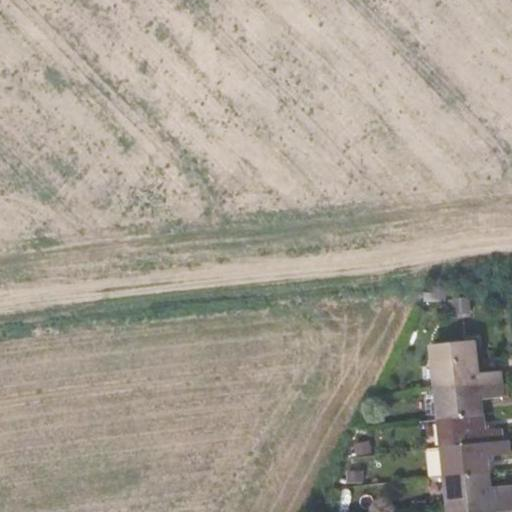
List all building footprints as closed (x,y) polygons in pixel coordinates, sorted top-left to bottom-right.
[(435,349),(440,393),(502,387),(501,374),(479,377),(476,346),(435,349)] [(502,387),(440,393),(443,422),(483,418),(481,402),(504,400),(502,387)] [(483,418),(443,422),(445,452),(501,446),(500,432),(485,434),(483,418)] [(501,446),(445,452),(448,479),(489,475),(488,460),(509,458),(508,445),(501,446)] [(511,490),(491,492),(489,475),(448,479),(451,508),(511,502),(511,490)] [(511,511),(511,502),(451,508),(451,511),(511,511)]
